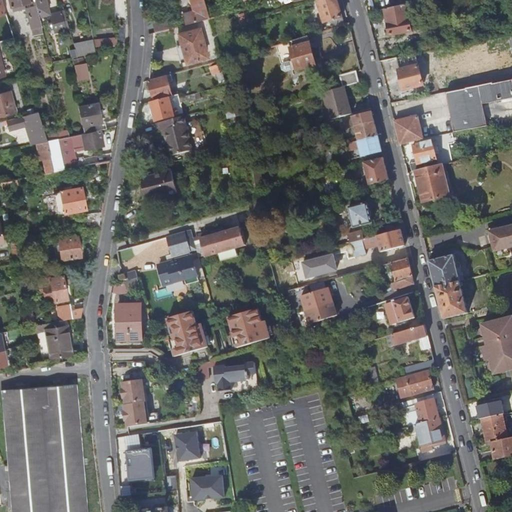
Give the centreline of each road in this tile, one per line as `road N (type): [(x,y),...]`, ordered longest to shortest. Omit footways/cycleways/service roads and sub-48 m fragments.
road 1 (residential): [(479,511),(353,0)]
road 2 (residential): [(97,367),(94,295),(134,78),(136,0)]
road 3 (residential): [(110,511),(97,367)]
